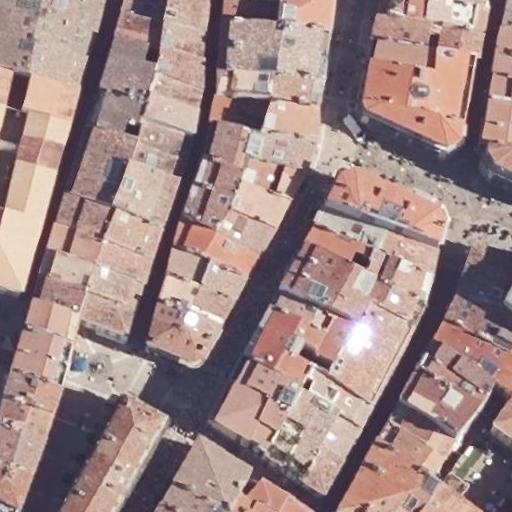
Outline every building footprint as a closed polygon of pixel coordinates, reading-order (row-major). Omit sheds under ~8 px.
[(0,0),(0,44),(84,66),(91,48),(95,32),(100,9),(101,0),(0,0)] [(159,29),(160,29),(166,6),(133,0),(125,0),(124,8),(121,18),(159,29)] [(133,0),(166,6),(204,13),(205,8),(206,0),(133,0)] [(278,10),(279,0),(224,0),(224,3),(278,10)] [(330,0),(279,0),(278,10),(276,33),(326,40),(327,33),(330,0)] [(385,0),(378,0),(375,21),(422,30),(426,8),(385,0)] [(385,0),(426,8),(441,11),(442,6),(442,0),(385,0)] [(442,0),(442,6),(481,14),(482,7),(483,0),(442,0)] [(511,0),(504,0),(503,10),(498,35),(511,36),(511,0)] [(276,33),(278,10),(224,3),(223,9),(222,22),(221,29),(257,30),(276,33)] [(160,29),(202,40),(202,33),(204,13),(166,6),(160,29)] [(422,30),(479,40),(481,32),(485,15),(481,14),(442,6),(441,11),(426,8),(422,30)] [(153,55),(154,55),(159,29),(121,18),(118,28),(113,44),(145,54),(153,55)] [(434,58),(472,64),(475,65),(476,58),(479,40),(422,30),(375,21),(369,46),(434,58)] [(154,55),(200,69),(200,62),(202,40),(160,29),(159,29),(154,55)] [(325,47),(326,40),(276,33),(257,30),(221,29),(216,78),(264,82),(320,90),(325,47)] [(490,77),(489,85),(511,87),(511,36),(498,35),(497,42),(495,49),(490,77)] [(0,75),(75,96),(78,86),(84,66),(0,44),(0,75)] [(106,67),(149,81),(150,75),(140,72),(142,64),(145,54),(113,44),(110,55),(106,67)] [(369,46),(364,70),(430,80),(434,58),(369,46)] [(153,82),(198,98),(199,89),(199,82),(200,69),(154,55),(153,55),(152,67),(150,75),(149,81),(153,82)] [(430,80),(364,70),(356,114),(362,123),(443,161),(456,153),(471,72),(472,64),(434,58),(430,80)] [(145,104),(146,104),(153,82),(149,81),(106,67),(101,81),(99,89),(145,104)] [(49,189),(75,96),(0,75),(0,289),(19,294),(49,189)] [(318,104),(320,90),(264,82),(216,78),(216,83),(215,90),(214,101),(274,108),(316,115),(318,104)] [(146,104),(195,120),(197,106),(198,98),(153,82),(146,104)] [(478,157),(480,158),(511,161),(511,87),(489,85),(484,119),(478,157)] [(92,111),(138,127),(145,104),(99,89),(92,111)] [(316,122),(316,115),(274,108),(214,101),(213,109),(209,130),(251,140),(258,142),(316,150),(316,122)] [(141,128),(190,144),(192,132),(195,120),(146,104),(145,104),(138,127),(141,128)] [(139,134),(141,128),(138,127),(92,111),(87,126),(85,133),(119,145),(124,130),(139,134)] [(125,175),(177,189),(181,176),(186,156),(190,144),(141,128),(139,134),(133,151),(125,175)] [(245,164),(251,140),(209,130),(203,152),(200,164),(241,186),(251,166),(245,164)] [(108,216),(125,175),(133,151),(119,145),(85,133),(82,141),(66,190),(63,200),(108,216)] [(316,151),(316,150),(258,142),(251,140),(245,164),(251,166),(304,178),(307,171),(316,151)] [(511,161),(480,158),(478,166),(485,179),(511,191),(511,161)] [(241,186),(200,164),(188,201),(181,222),(213,239),(224,229),(228,215),(240,190),(241,186)] [(288,207),(304,178),(251,166),(241,186),(240,190),(288,207)] [(113,218),(160,236),(167,217),(177,189),(125,175),(108,216),(113,218)] [(384,236),(434,257),(439,235),(433,221),(400,206),(349,182),(335,188),(321,213),(384,236)] [(277,228),(288,207),(240,190),(228,215),(274,235),(277,228)] [(102,245),(113,218),(108,216),(63,200),(61,206),(54,228),(102,245)] [(384,236),(321,213),(313,231),(373,259),(375,260),(384,236)] [(264,253),(274,235),(228,215),(224,229),(213,239),(259,261),(264,253)] [(101,250),(149,266),(157,246),(160,236),(113,218),(102,245),(101,250)] [(245,286),(259,261),(213,239),(181,222),(179,229),(172,253),(207,268),(245,286)] [(46,256),(93,274),(101,250),(102,245),(54,228),(52,235),(46,256)] [(373,259),(313,231),(307,242),(302,252),(360,283),(373,259)] [(429,278),(434,257),(384,236),(375,260),(427,285),(429,278)] [(93,274),(142,291),(147,275),(149,266),(101,250),(93,274)] [(360,283),(302,252),(280,288),(276,295),(325,319),(328,320),(337,326),(354,334),(365,314),(367,312),(349,304),(360,283)] [(236,301),(245,286),(207,268),(172,253),(164,279),(232,310),(236,301)] [(497,318),(511,285),(511,262),(470,255),(458,292),(456,299),(497,318)] [(83,300),(93,274),(46,256),(40,275),(38,281),(83,300)] [(426,292),(427,285),(375,260),(373,259),(360,283),(377,293),(379,291),(420,313),(426,292)] [(75,323),(79,324),(126,344),(132,323),(142,291),(93,274),(83,300),(75,323)] [(218,334),(232,310),(164,279),(163,284),(156,309),(218,334)] [(31,307),(75,323),(83,300),(38,281),(36,290),(31,307)] [(511,285),(497,318),(511,325),(511,285)] [(412,335),(420,313),(379,291),(377,293),(367,312),(365,314),(412,335)] [(273,302),(266,315),(315,338),(325,319),(276,295),(273,302)] [(444,325),(511,366),(511,325),(497,318),(456,299),(448,317),(444,325)] [(23,336),(71,351),(73,345),(79,324),(75,323),(31,307),(23,336)] [(200,366),(218,334),(156,309),(145,351),(151,353),(191,369),(200,366)] [(391,372),(412,335),(365,314),(354,334),(325,386),(369,412),(391,372)] [(308,376),(325,386),(354,334),(337,326),(326,343),(322,342),(315,338),(266,315),(263,321),(240,364),(298,394),(302,387),(308,376)] [(326,343),(337,326),(328,320),(325,326),(329,328),(322,342),(326,343)] [(505,395),(511,400),(511,366),(444,325),(443,324),(439,332),(433,344),(497,389),(505,395)] [(10,381),(61,396),(62,392),(67,372),(72,351),(71,351),(23,336),(11,376),(10,381)] [(493,394),(497,389),(433,344),(430,350),(424,360),(484,407),(493,394)] [(479,414),(484,407),(424,360),(423,360),(419,367),(414,375),(475,419),(479,414)] [(290,395),(233,365),(203,421),(256,461),(290,395)] [(397,408),(453,451),(475,419),(414,375),(406,391),(397,408)] [(361,427),(369,412),(325,386),(308,376),(302,387),(310,391),(304,401),(318,410),(333,420),(334,419),(358,433),(361,427)] [(3,406),(52,422),(58,404),(61,396),(10,381),(3,406)] [(508,498),(511,493),(511,448),(490,432),(511,400),(505,395),(497,389),(493,394),(501,401),(488,421),(479,414),(475,419),(453,451),(441,468),(449,475),(436,492),(421,511),(497,511),(498,511),(508,498)] [(501,401),(493,394),(484,407),(479,414),(488,421),(501,401)] [(280,472),(318,410),(304,401),(297,397),(263,460),(268,464),(280,472)] [(511,400),(490,432),(511,448),(511,400)] [(143,415),(122,403),(86,467),(60,511),(117,511),(165,428),(143,415)] [(0,416),(0,434),(44,448),(46,441),(52,422),(3,406),(0,416)] [(387,427),(441,468),(453,451),(397,408),(390,421),(387,427)] [(315,453),(333,420),(318,410),(280,472),(300,486),(318,455),(315,453)] [(353,441),(358,433),(334,419),(333,420),(315,453),(318,455),(336,472),(353,441)] [(379,441),(376,447),(428,486),(441,468),(387,427),(379,441)] [(0,473),(31,483),(33,476),(44,448),(0,434),(0,473)] [(211,511),(226,511),(248,480),(240,474),(196,446),(171,489),(211,511)] [(421,511),(436,492),(428,486),(376,447),(359,477),(340,511),(421,511)] [(321,500),(336,472),(318,455),(300,486),(321,500)] [(20,511),(27,492),(31,483),(0,473),(0,511),(20,511)] [(254,483),(248,480),(226,511),(280,511),(286,503),(254,483)] [(211,511),(171,489),(168,496),(159,511),(211,511)] [(299,511),(286,503),(280,511),(299,511)]
